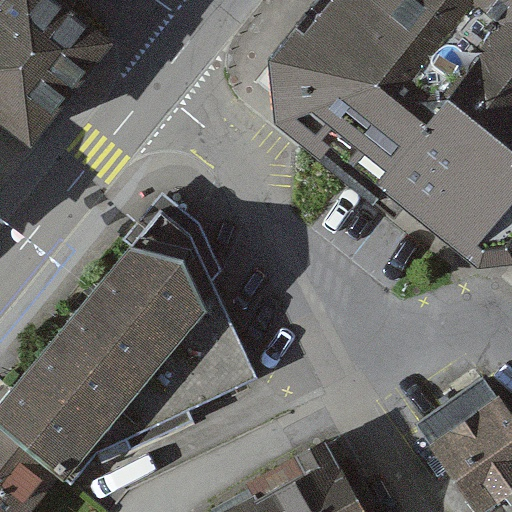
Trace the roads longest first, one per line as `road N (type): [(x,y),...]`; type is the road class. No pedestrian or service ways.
road 1 (residential): [(156,84),(243,167),(326,329)]
road 2 (secondary): [(156,84),(0,278)]
road 3 (residential): [(326,329),(416,511)]
road 4 (residential): [(511,327),(326,329)]
